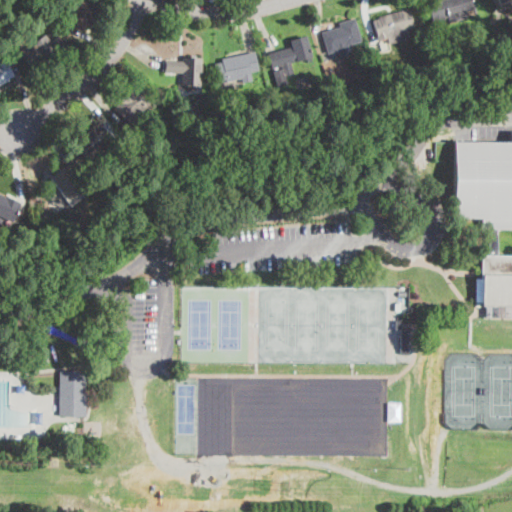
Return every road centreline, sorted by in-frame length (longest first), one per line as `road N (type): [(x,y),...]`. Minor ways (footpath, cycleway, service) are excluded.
road 1 (residential): [(142,0),(92,79),(19,132)]
road 2 (residential): [(149,0),(223,13),(283,0)]
